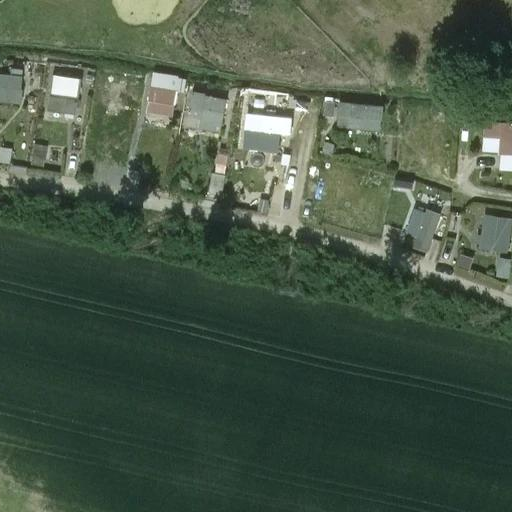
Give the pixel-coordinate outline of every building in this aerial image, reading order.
[(30,72),(0,70),(0,98),(29,100),(30,72)] [(87,74),(54,73),(53,114),(69,115),(69,109),(85,110),(87,74)] [(155,87),(150,114),(181,120),(187,85),(169,82),(168,89),(155,87)] [(231,95),(198,90),(192,127),(225,132),(231,95)] [(287,97),(252,95),(250,120),(285,122),(287,97)] [(387,103),(342,100),(341,127),(386,130),(387,103)] [(511,119),(488,119),(489,151),(505,151),(505,167),(511,166),(511,119)] [(428,251),(440,216),(428,212),(426,216),(417,213),(411,228),(420,231),(415,246),(428,251)] [(511,221),(511,220),(486,216),(481,247),(507,251),(511,221)]
